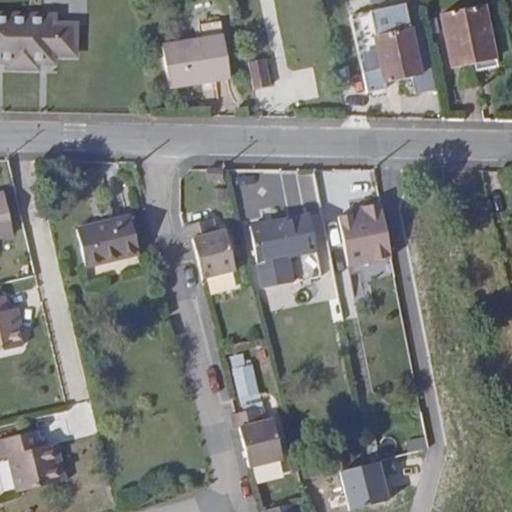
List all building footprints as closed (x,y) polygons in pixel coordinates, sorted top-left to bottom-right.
[(414,94),(436,90),(417,2),(350,16),(366,92),(384,88),(383,84),(411,78),(414,94)] [(451,69),(495,60),(483,5),(440,15),(451,69)] [(54,23),(54,15),(0,14),(0,61),(4,61),(4,68),(39,69),(39,66),(39,55),(56,55),(76,56),(77,23),(54,23)] [(198,39),(223,36),(220,22),(196,25),(198,39)] [(161,46),(168,89),(230,79),(223,36),(161,46)] [(56,55),(39,55),(39,66),(56,66),(56,55)] [(247,63),(252,90),(269,87),(263,60),(247,63)] [(223,181),(223,169),(208,169),(208,180),(223,181)] [(0,237),(12,234),(3,193),(0,193),(0,237)] [(390,258),(379,204),(362,207),(363,212),(351,215),(337,217),(347,266),(390,258)] [(511,228),(508,213),(495,217),(504,252),(511,250),(511,228)] [(256,262),(316,250),(309,215),(249,227),(256,262)] [(76,229),(85,267),(139,255),(130,216),(76,229)] [(212,218),(184,226),(188,241),(193,239),(203,280),(236,272),(225,228),(215,231),(212,218)] [(317,257),(294,259),(296,275),(319,272),(317,257)] [(3,296),(0,296),(0,351),(21,347),(16,328),(12,309),(6,310),(3,296)] [(18,308),(12,309),(16,328),(22,326),(18,308)] [(251,353),(231,356),(237,402),(257,400),(251,353)] [(360,403),(366,433),(375,431),(369,401),(360,403)] [(259,408),(235,414),(231,415),(234,430),(239,429),(250,469),(282,461),(272,418),(262,421),(259,408)] [(42,448),(37,430),(31,431),(36,449),(42,448)] [(16,492),(61,482),(52,445),(42,448),(36,449),(31,431),(0,438),(0,457),(8,456),(16,492)] [(363,433),(369,463),(380,460),(375,431),(366,433),(363,433)] [(58,444),(52,445),(61,482),(66,481),(58,444)] [(305,465),(307,475),(343,467),(341,456),(305,465)] [(288,464),(254,471),(256,480),(290,473),(288,464)] [(169,481),(171,490),(187,485),(185,476),(169,481)] [(265,511),(295,511),(294,503),(265,511)]
